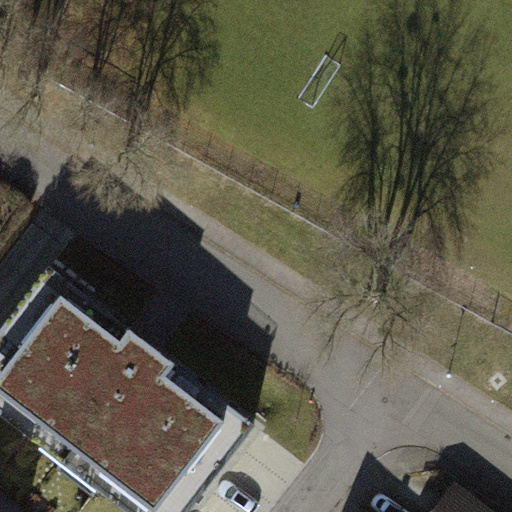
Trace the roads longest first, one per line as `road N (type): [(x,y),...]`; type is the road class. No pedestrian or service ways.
road 1 (residential): [(0,132),(383,375)]
road 2 (residential): [(283,511),(383,375)]
road 3 (residential): [(383,375),(511,458)]
